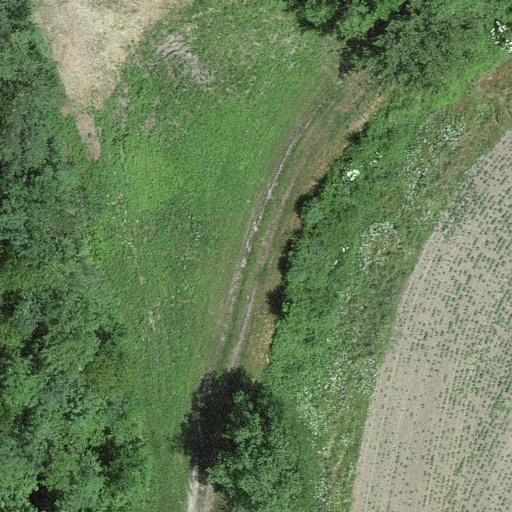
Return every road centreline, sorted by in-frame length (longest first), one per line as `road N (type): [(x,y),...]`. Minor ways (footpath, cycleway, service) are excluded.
road 1 (track): [(202,511),(224,373),(283,191),(344,92),(435,0)]
road 2 (track): [(165,511),(28,0)]
